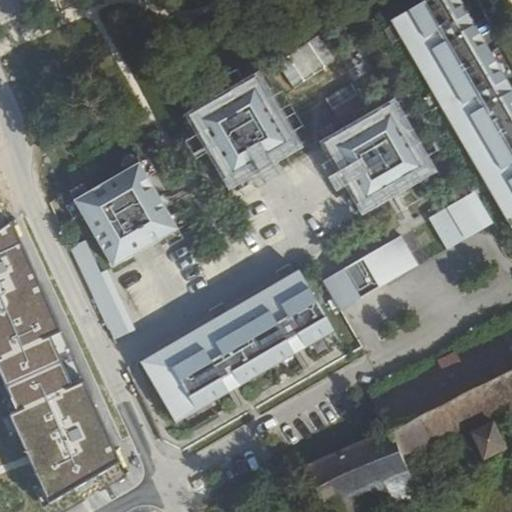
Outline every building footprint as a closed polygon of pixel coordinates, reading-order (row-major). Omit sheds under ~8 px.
[(511,110),(448,0),(422,0),(389,19),(505,218),(511,213),(511,110)] [(511,89),(460,0),(448,0),(511,110),(511,213),(505,218),(510,227),(511,226),(511,89)] [(256,77),(190,115),(209,148),(275,110),(256,77)] [(391,103),(359,122),(397,188),(430,169),(391,103)] [(294,144),(275,110),(209,148),(229,182),(294,144)] [(359,122),(324,142),(362,208),(397,188),(359,122)] [(138,161),(72,199),(91,231),(157,193),(138,161)] [(472,192),(428,218),(445,248),(489,222),(472,192)] [(157,193),(91,231),(111,266),(177,228),(157,193)] [(0,392),(29,458),(49,502),(120,460),(13,224),(0,231),(0,392)] [(321,280),(339,309),(417,264),(400,234),(321,280)] [(83,240),(69,246),(116,345),(136,336),(108,278),(102,280),(83,240)] [(147,355),(178,408),(328,321),(298,268),(147,355)] [(138,360),(153,386),(175,422),(334,331),(328,321),(178,408),(147,355),(138,360)] [(372,396),(389,431),(344,451),(314,464),(304,469),(322,509),(325,509),(326,511),(384,511),(506,449),(505,447),(511,445),(499,421),(505,419),(511,415),(511,322),(456,352),(372,396)]
